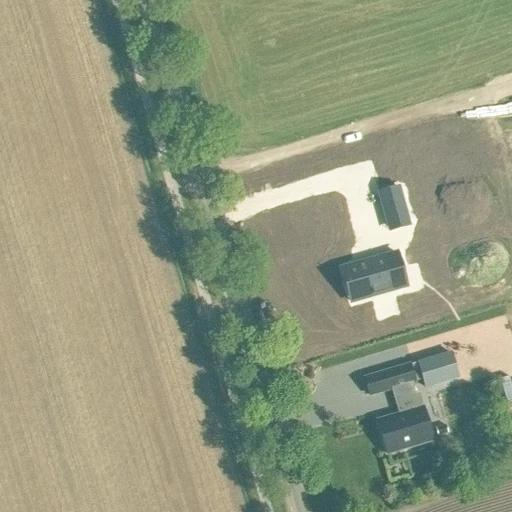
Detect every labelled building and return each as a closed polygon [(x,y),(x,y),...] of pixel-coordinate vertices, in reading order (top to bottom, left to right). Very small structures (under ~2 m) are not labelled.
[(385,217),(404,211),(398,188),(378,193),(385,217)] [(396,250),(342,265),(352,300),(374,293),(389,289),(406,284),(396,250)] [(409,366),(414,383),(422,380),(425,389),(458,379),(450,354),(409,366)] [(508,386),(511,384),(511,358),(501,361),(508,386)] [(369,396),(392,389),(411,384),(414,383),(409,366),(364,380),(369,396)] [(400,415),(375,423),(385,455),(431,441),(422,409),(419,402),(414,404),(408,386),(411,385),(411,384),(392,389),(400,415)] [(434,429),(437,438),(448,435),(445,425),(434,429)] [(440,448),(423,454),(429,471),(446,465),(440,448)]
